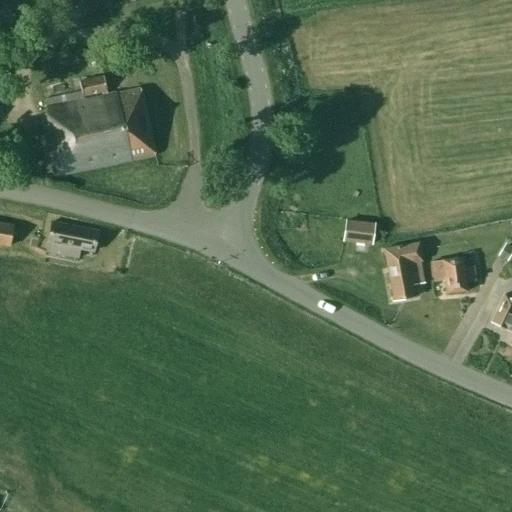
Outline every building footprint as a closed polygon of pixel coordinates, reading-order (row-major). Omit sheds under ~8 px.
[(60,20),(106,7),(104,0),(69,0),(71,3),(57,7),(60,20)] [(81,91),(42,99),(48,124),(43,126),(54,177),(153,155),(138,88),(106,95),(102,76),(78,81),(81,91)] [(369,244),(372,224),(345,220),(342,240),(369,244)] [(0,243),(10,245),(13,225),(0,223),(0,243)] [(93,253),(97,232),(52,223),(46,252),(77,258),(79,250),(93,253)] [(411,285),(424,283),(420,261),(422,261),(419,243),(383,250),(392,301),(414,297),(411,285)] [(511,252),(511,247),(505,243),(498,255),(507,261),(511,252)] [(466,283),(476,282),(474,266),(465,268),(463,257),(432,261),(435,278),(443,277),(446,293),(467,290),(466,283)] [(511,344),(511,297),(505,294),(492,322),(507,330),(509,326),(511,327),(511,340),(510,344),(511,344)]
